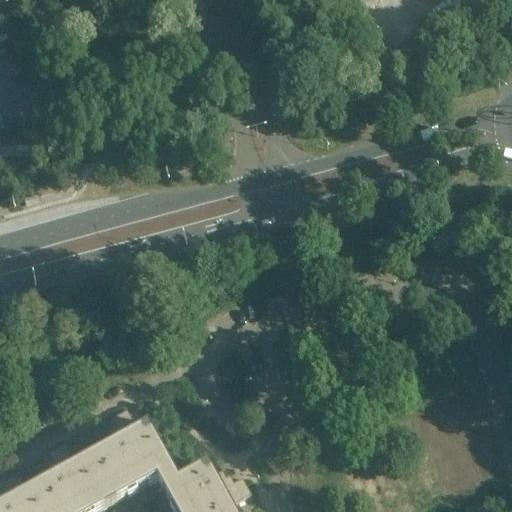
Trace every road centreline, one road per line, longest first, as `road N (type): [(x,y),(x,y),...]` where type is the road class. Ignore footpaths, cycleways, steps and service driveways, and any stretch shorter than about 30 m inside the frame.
road 1 (secondary): [(0,297),(282,223)]
road 2 (secondary): [(270,182),(0,250)]
road 3 (residential): [(511,433),(476,302),(440,284),(356,307)]
road 4 (secondary): [(511,116),(270,182)]
road 5 (secondary): [(282,223),(511,151)]
road 6 (residential): [(3,99),(229,41)]
road 7 (residential): [(0,468),(200,358)]
road 8 (residential): [(282,511),(278,458),(231,423),(200,358)]
road 9 (residential): [(356,307),(200,358)]
road 10 (residential): [(270,182),(229,41)]
